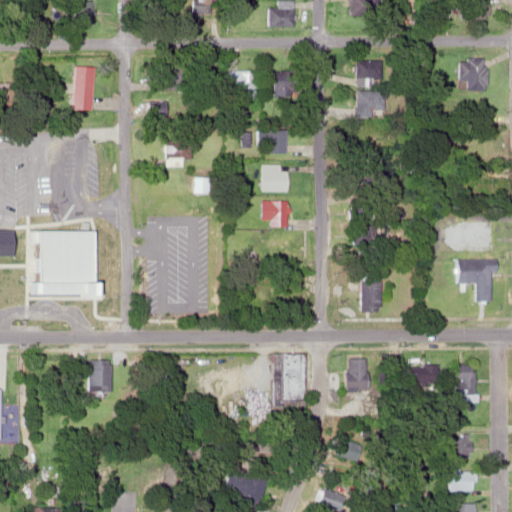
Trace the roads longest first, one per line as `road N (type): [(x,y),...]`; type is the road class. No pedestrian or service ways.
road 1 (tertiary): [(511,332),(0,338)]
road 2 (residential): [(511,39),(0,44)]
road 3 (residential): [(310,459),(320,430),(322,335),(319,0)]
road 4 (residential): [(127,337),(125,0)]
road 5 (residential): [(498,511),(498,372),(508,333),(511,215)]
road 6 (residential): [(177,478),(187,457),(310,459)]
road 7 (residential): [(256,339),(257,459)]
